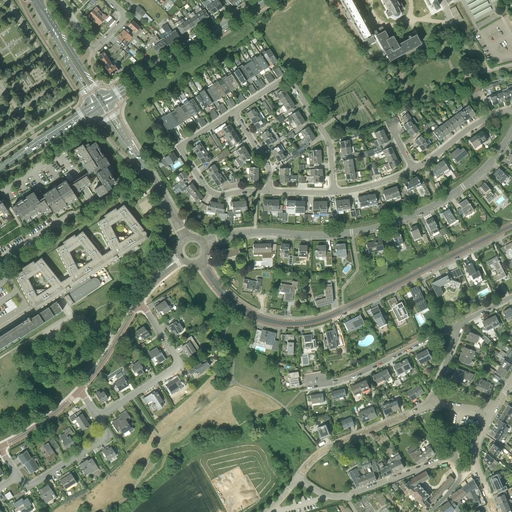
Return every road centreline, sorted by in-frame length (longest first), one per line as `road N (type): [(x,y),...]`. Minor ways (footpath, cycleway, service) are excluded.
road 1 (residential): [(203,244),(247,232),(322,235),(397,222),(465,185),(511,131)]
road 2 (tertiary): [(199,260),(241,307),(303,323),(483,239)]
road 3 (primary): [(101,102),(263,0)]
road 4 (residential): [(0,261),(147,171)]
road 5 (residential): [(98,416),(179,364),(137,304)]
road 6 (residential): [(297,477),(341,497),(455,456)]
road 7 (residential): [(307,383),(359,372),(453,325)]
road 8 (residential): [(297,477),(337,442),(430,406)]
road 9 (residential): [(17,476),(31,485),(105,437),(98,416)]
road 10 (residential): [(333,191),(329,141),(291,75)]
